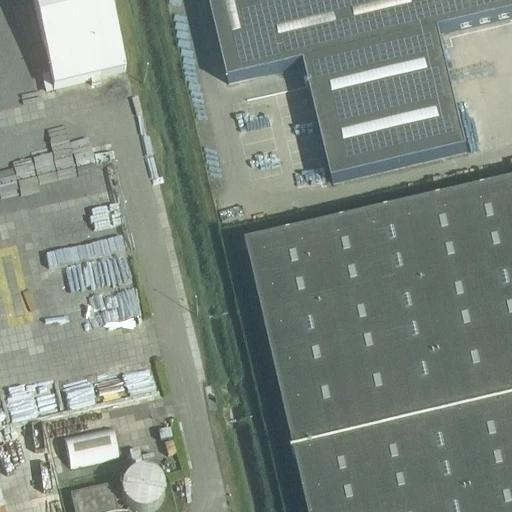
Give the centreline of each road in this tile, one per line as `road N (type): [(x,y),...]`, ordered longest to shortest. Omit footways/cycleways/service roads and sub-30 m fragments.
road 1 (unknown): [(200,0),(225,139),(246,185),(268,197),(361,199),(511,149)]
road 2 (unknown): [(177,329),(108,126),(92,116),(1,126)]
road 3 (unknown): [(201,511),(200,457),(177,329)]
road 4 (unknown): [(177,329),(9,359)]
